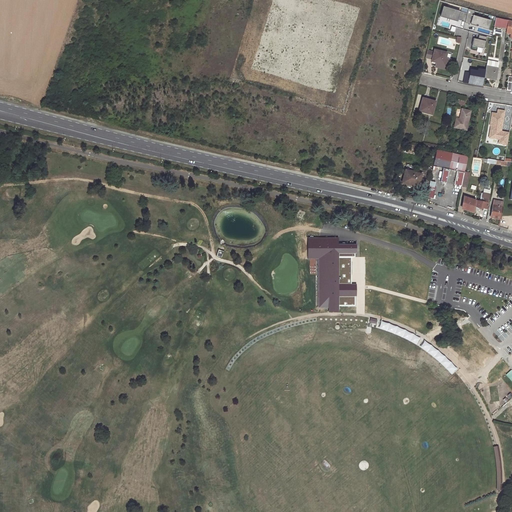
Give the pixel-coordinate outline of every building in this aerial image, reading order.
[(508,20),(496,18),(494,26),(507,28),(508,20)] [(434,53),(427,51),(425,58),(432,60),(431,62),(436,63),(435,66),(438,67),(437,68),(443,69),(447,71),(449,65),(448,65),(449,59),(445,58),(446,54),(434,51),(434,53)] [(497,69),(486,67),(483,77),(488,78),(490,79),(490,78),(495,79),(497,69)] [(465,75),(463,82),(473,84),(482,85),(482,81),(482,77),(477,76),(477,78),(470,77),(470,75),(465,75)] [(422,100),(419,111),(432,115),(436,102),(431,100),(430,102),(422,100)] [(456,119),(454,127),(466,130),(470,111),(465,110),(461,109),(459,120),(456,119)] [(499,143),(507,145),(509,133),(501,132),(504,111),(498,110),(497,114),(492,113),(490,125),(491,126),(490,133),(494,133),(493,139),(499,139),(499,143)] [(464,173),(468,157),(437,150),(434,166),(443,168),(440,182),(444,183),(446,183),(449,169),(457,171),(454,185),(461,187),(461,186),(463,178),(464,173)] [(406,170),(402,183),(410,185),(418,187),(421,174),(406,170)] [(476,201),(476,207),(481,208),(486,209),(489,194),(483,193),(481,202),(476,201)] [(467,210),(474,213),(476,201),(472,200),(466,198),(464,197),(462,208),(467,210)] [(495,218),(500,219),(502,208),(502,207),(493,205),(490,217),(495,218)] [(335,238),(306,237),(306,259),(318,260),(318,308),(328,309),(328,312),(338,312),(338,306),(354,306),(354,297),(356,297),(356,284),(351,284),(350,258),(354,257),(354,254),(356,254),(356,245),(335,244),(335,238)] [(483,377),(498,365),(491,355),(488,357),(477,343),(478,342),(472,333),(458,344),(483,377)]
